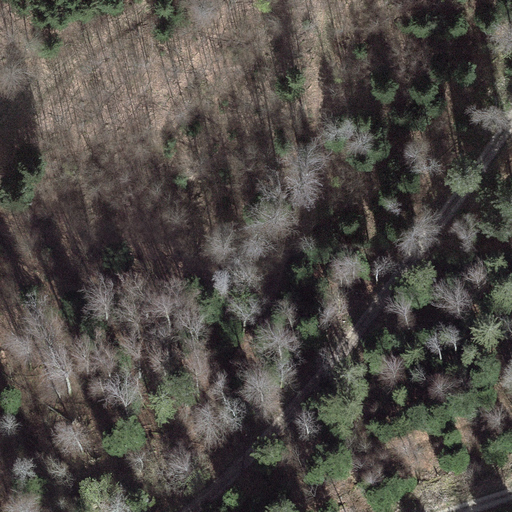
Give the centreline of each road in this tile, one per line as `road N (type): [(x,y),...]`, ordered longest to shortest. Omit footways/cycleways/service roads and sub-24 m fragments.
road 1 (track): [(511,108),(228,481),(184,511)]
road 2 (track): [(0,135),(174,0)]
